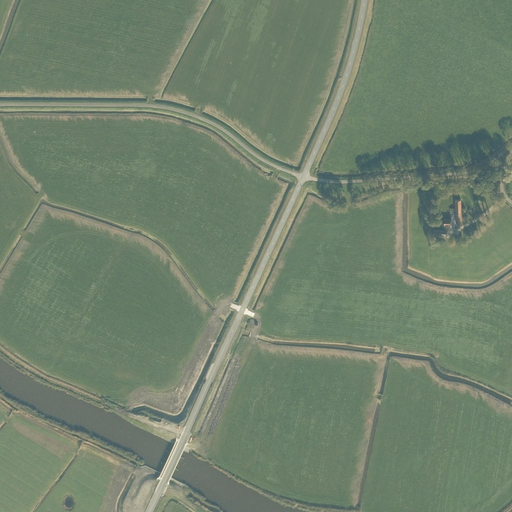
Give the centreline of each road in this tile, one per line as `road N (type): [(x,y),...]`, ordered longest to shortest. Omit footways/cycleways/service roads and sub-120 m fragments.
road 1 (secondary): [(149,511),(303,176)]
road 2 (unclassified): [(303,176),(268,163),(204,119),(166,107),(0,103)]
road 3 (unclassified): [(303,176),(341,181),(469,171),(511,145)]
road 4 (secondary): [(303,176),(333,110),(364,0)]
